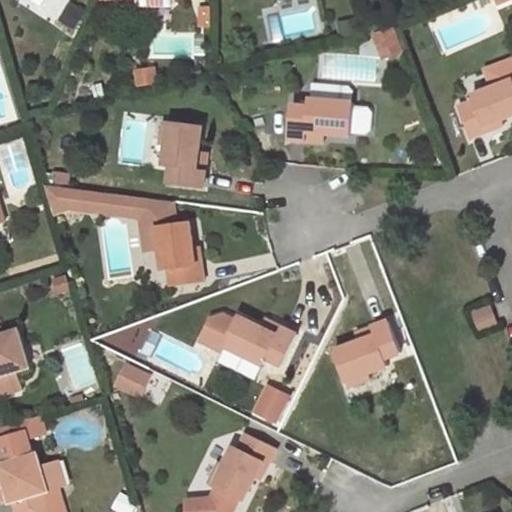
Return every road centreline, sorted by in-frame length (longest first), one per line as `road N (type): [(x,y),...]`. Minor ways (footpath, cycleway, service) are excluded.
road 1 (residential): [(304,244),(481,182)]
road 2 (residential): [(375,511),(511,463)]
